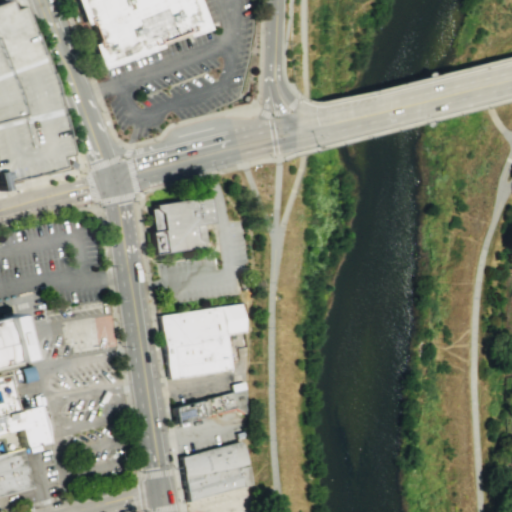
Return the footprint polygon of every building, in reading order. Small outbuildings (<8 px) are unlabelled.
[(0,0),(3,0),(7,8),(17,5),(21,15),(24,22),(26,30),(35,52),(38,51),(50,84),(69,164),(44,171),(33,174),(3,181),(5,187),(0,188),(0,0)] [(99,72),(151,53),(206,33),(193,0),(73,0),(83,25),(88,23),(94,41),(89,43),(99,72)] [(150,204),(150,208),(146,208),(150,231),(146,231),(149,254),(198,247),(198,243),(201,242),(200,230),(210,228),(205,196),(150,204)] [(154,315),(164,380),(228,371),(223,335),(242,332),(238,303),(154,315)] [(0,370),(20,365),(8,315),(0,317),(0,370)] [(169,407),(171,423),(233,407),(243,413),(243,388),(241,381),(228,384),(230,391),(169,407)] [(0,451),(25,445),(27,452),(38,449),(36,443),(37,442),(27,405),(7,410),(0,411),(0,451)] [(176,457),(184,501),(247,484),(245,465),(238,440),(235,441),(176,457)] [(0,452),(15,449),(27,492),(0,498),(0,452)]
